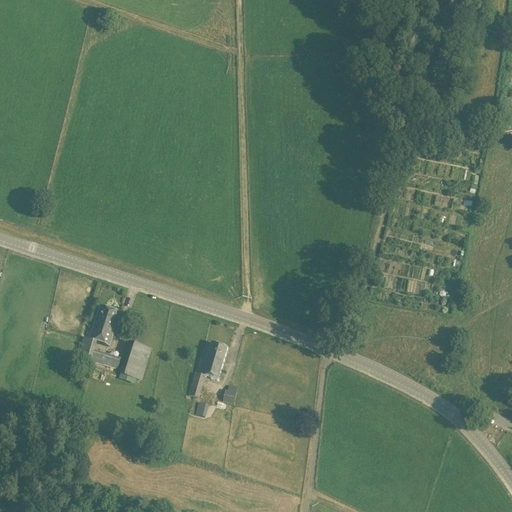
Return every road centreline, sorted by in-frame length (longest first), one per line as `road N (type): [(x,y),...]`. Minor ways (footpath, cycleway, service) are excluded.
road 1 (residential): [(460,419),(385,373),(287,332),(0,237)]
road 2 (track): [(460,0),(437,106),(403,139),(346,356)]
road 3 (track): [(239,0),(245,317)]
road 4 (track): [(511,131),(403,139),(366,79),(359,48),(366,0)]
road 5 (track): [(240,54),(81,0)]
road 6 (track): [(305,511),(326,348)]
